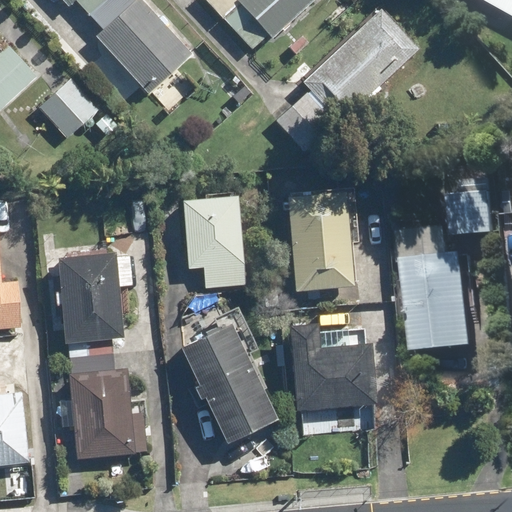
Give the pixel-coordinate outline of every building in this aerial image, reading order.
[(105,0),(63,0),(69,6),(74,1),(88,16),(105,0)] [(105,0),(88,16),(103,32),(97,37),(150,93),(191,54),(140,0),(105,0)] [(238,0),(204,0),(251,50),(267,35),(272,40),(315,0),(239,0),(239,1),(238,0)] [(511,0),(486,0),(511,14),(511,0)] [(309,92),(276,123),(306,155),(417,51),(379,11),(302,84),(309,92)] [(302,37),(290,48),(296,55),(308,43),(302,37)] [(0,111),(35,78),(7,48),(0,53),(0,111)] [(70,81),(39,108),(66,138),(97,111),(70,81)] [(243,90),(234,97),(240,103),(248,95),(243,90)] [(96,124),(106,136),(115,128),(105,116),(96,124)] [(453,122),(437,123),(437,137),(454,136),(453,122)] [(473,193),(452,195),(456,237),(497,233),(492,180),(472,182),(473,193)] [(285,200),(295,292),(352,287),(343,194),(285,200)] [(237,198),(182,203),(188,270),(204,269),(206,290),(245,286),(237,198)] [(450,228),(401,233),(404,264),(407,263),(416,352),(475,346),(466,255),(453,256),(450,228)] [(117,289),(131,287),(128,258),(114,260),(114,255),(56,260),(65,345),(68,345),(70,361),(111,357),(110,341),(122,340),(117,289)] [(0,330),(20,329),(16,283),(0,283),(0,330)] [(264,290),(265,309),(277,308),(276,290),(264,290)] [(182,319),(184,349),(181,350),(199,388),(194,390),(200,401),(203,400),(226,447),(276,422),(219,302),(182,319)] [(316,326),(289,329),(296,412),(300,412),(303,438),(373,431),(371,406),(375,406),(370,347),(364,347),(362,332),(317,337),(316,326)] [(71,376),(68,376),(76,460),(146,453),(142,414),(129,415),(125,371),(113,372),(111,357),(70,361),(71,376)] [(0,467),(28,465),(21,396),(15,396),(14,386),(0,387),(0,467)]
